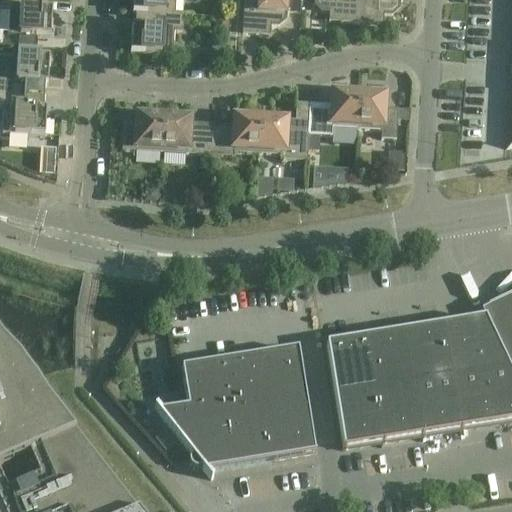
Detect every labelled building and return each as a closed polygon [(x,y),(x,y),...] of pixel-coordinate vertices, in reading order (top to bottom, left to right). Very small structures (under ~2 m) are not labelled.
[(7,37),(50,40),(51,22),(46,22),(47,0),(40,0),(0,0),(0,11),(9,12),(7,37)] [(132,0),(132,16),(137,16),(137,15),(174,18),(174,17),(175,0),(132,0)] [(278,28),(284,22),(285,0),(243,0),(242,38),(258,38),(259,27),(278,28)] [(340,26),(355,27),(356,0),(315,0),(315,7),(321,13),(340,14),(340,26)] [(356,0),(355,27),(371,28),(372,16),(391,17),(397,11),(397,0),(356,0)] [(137,15),(137,16),(136,38),(131,38),(130,56),(172,58),(174,33),(181,33),(182,18),(174,17),(174,18),(137,15)] [(0,58),(0,84),(1,84),(1,98),(41,100),(42,79),(48,79),(49,61),(0,58)] [(309,108),(307,136),(308,136),(308,138),(331,140),(332,131),(356,133),(358,98),(347,97),(347,93),(336,93),(336,97),(333,97),(332,111),(310,110),(310,108),(309,108)] [(370,99),(358,98),(356,133),(381,134),(380,142),(396,143),(397,113),(396,113),(396,115),(383,114),(384,99),(381,99),(381,95),(370,95),(370,99)] [(0,111),(3,112),(2,137),(44,139),(45,122),(40,121),(41,100),(1,98),(0,97),(0,111)] [(121,154),(161,156),(163,121),(152,121),(152,117),(141,116),(140,120),(137,120),(137,126),(124,125),(124,123),(123,123),(121,154)] [(233,156),(258,157),(260,123),(249,122),(249,118),(238,117),(237,121),(234,121),(234,132),(211,130),(209,159),(233,160),(233,156)] [(161,156),(209,159),(211,130),(188,129),(189,123),(186,123),(186,119),(175,118),(174,122),(163,121),(161,156)] [(260,123),(258,157),(282,159),(282,163),(307,165),(308,138),(308,136),(307,136),(297,135),(297,125),(283,124),(283,120),(272,119),(271,123),(260,123)] [(321,180),(340,181),(341,164),(322,162),(321,180)] [(511,299),(480,315),(484,323),(511,381),(511,299)] [(511,381),(484,323),(326,348),(342,452),(342,453),(511,425),(511,381)] [(133,511),(34,385),(0,341),(0,511),(133,511)] [(314,456),(297,353),(181,372),(187,411),(161,415),(156,409),(154,411),(191,459),(189,461),(188,464),(189,468),(190,470),(193,472),(196,473),(202,472),(210,483),(213,481),(205,472),(273,461),(273,464),(315,457),(315,456),(314,456)]
